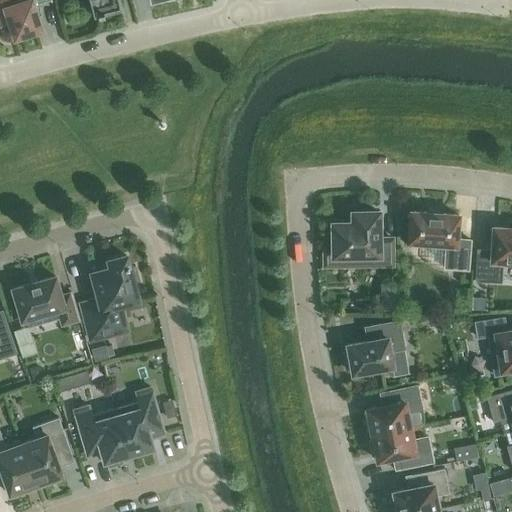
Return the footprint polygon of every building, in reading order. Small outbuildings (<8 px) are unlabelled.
[(0,0),(0,18),(1,22),(9,19),(14,36),(41,27),(35,10),(40,9),(38,3),(46,0),(0,0)] [(89,0),(93,14),(97,13),(98,15),(103,13),(103,11),(120,7),(118,0),(89,0)] [(352,212),(352,222),(332,223),(333,250),(324,250),(324,266),(342,265),(342,255),(359,254),(359,265),(392,264),(392,238),(378,239),(378,211),(352,212)] [(427,242),(446,244),(444,268),(468,270),(470,240),(456,239),(458,215),(410,211),(409,222),(406,225),(405,234),(408,238),(408,241),(411,241),(415,245),(423,246),(427,242)] [(491,250),(478,250),(476,279),(500,281),(501,261),(511,261),(511,227),(493,226),(491,250)] [(91,273),(98,299),(81,304),(90,339),(125,330),(119,304),(138,300),(133,283),(139,281),(135,266),(129,267),(126,256),(108,260),(110,268),(91,273)] [(59,316),(62,324),(80,319),(72,292),(60,295),(55,276),(12,288),(21,319),(47,312),(49,319),(59,316)] [(511,329),(506,331),(503,317),(474,321),(477,337),(487,335),(494,375),(511,372),(511,329)] [(371,325),(374,339),(347,344),(347,348),(343,349),(346,363),(350,362),(352,373),(392,366),(389,351),(404,348),(399,320),(371,325)] [(0,357),(15,353),(4,321),(0,322),(0,357)] [(371,434),(409,426),(407,414),(413,412),(412,409),(422,407),(417,385),(385,392),(388,404),(366,409),(367,412),(363,413),(366,430),(370,430),(371,434)] [(150,436),(157,434),(163,432),(150,387),(136,391),(138,401),(115,408),(128,455),(137,452),(138,457),(151,453),(149,449),(153,447),(150,436)] [(511,388),(486,396),(493,422),(511,416),(511,388)] [(160,400),(164,415),(175,412),(171,397),(160,400)] [(128,455),(115,408),(91,415),(88,405),(73,409),(86,453),(99,449),(103,462),(107,461),(108,466),(121,462),(120,457),(128,455)] [(19,439),(35,484),(45,481),(47,485),(60,480),(59,476),(62,475),(54,453),(69,448),(58,417),(32,426),(36,438),(21,443),(20,439),(19,439)] [(409,426),(371,434),(372,439),(368,440),(372,457),(376,456),(377,460),(398,456),(401,468),(433,461),(428,436),(412,439),(409,426)] [(35,484),(19,439),(4,445),(0,433),(0,468),(9,494),(12,493),(13,496),(26,492),(25,488),(35,484)] [(478,457),(475,444),(453,448),(456,461),(478,457)] [(420,511),(438,508),(435,496),(449,493),(444,468),(411,474),(414,487),(393,491),(393,495),(390,496),(392,511),(420,511)]
